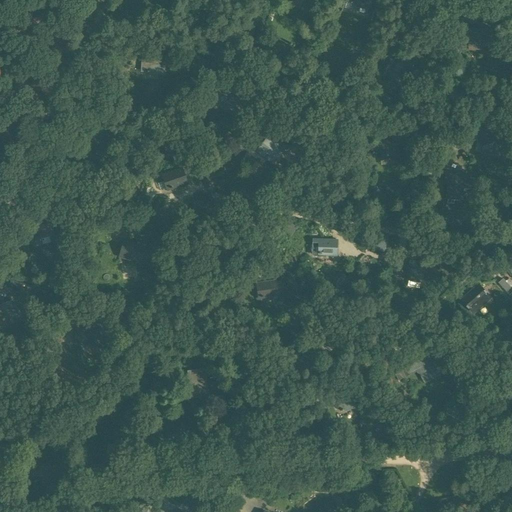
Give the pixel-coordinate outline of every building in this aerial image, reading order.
[(346,0),(346,1),(375,10),(377,0),(346,0)] [(462,13),(449,14),(450,27),(463,26),(462,13)] [(487,28),(463,28),(463,37),(469,37),(469,50),(482,50),(482,46),(488,46),(487,28)] [(397,61),(391,71),(397,76),(394,81),(400,84),(411,65),(398,56),(395,60),(397,61)] [(141,57),(141,70),(146,70),(146,71),(158,72),(158,73),(163,74),(163,57),(141,57)] [(182,59),(179,64),(190,69),(193,64),(182,59)] [(217,95),(213,102),(230,112),(238,99),(217,87),(213,93),(217,95)] [(423,98),(412,108),(416,113),(428,103),(423,98)] [(241,121),(237,125),(241,129),(259,110),(252,104),(238,118),(241,121)] [(270,110),(263,117),(269,123),(276,116),(270,110)] [(488,125),(476,130),(480,140),(479,140),(486,157),(507,150),(500,132),(494,135),(493,132),(491,133),(488,125)] [(105,127),(83,129),(83,136),(89,136),(89,144),(106,143),(105,127)] [(269,135),(257,151),(273,163),(286,147),(269,135)] [(169,138),(161,148),(163,150),(167,146),(172,151),(177,145),(169,138)] [(408,139),(380,142),(381,159),(400,157),(399,145),(408,144),(408,139)] [(163,181),(158,183),(161,191),(166,189),(167,192),(189,185),(186,177),(188,176),(186,170),(184,171),(183,168),(161,174),(163,181)] [(446,173),(445,183),(448,183),(447,199),(464,200),(466,174),(446,173)] [(16,209),(13,224),(20,226),(24,211),(16,209)] [(236,212),(226,224),(233,229),(242,216),(236,212)] [(51,214),(33,219),(35,227),(39,226),(44,245),(52,243),(50,238),(54,237),(51,224),(53,223),(51,214)] [(375,239),(370,252),(382,257),(387,244),(375,239)] [(313,240),(313,246),(320,246),(319,254),(331,254),(331,256),(336,256),(336,240),(313,240)] [(125,242),(120,258),(139,264),(145,245),(139,244),(138,246),(125,242)] [(245,246),(234,252),(243,267),(254,260),(245,246)] [(410,261),(406,280),(421,283),(424,263),(410,261)] [(511,285),(506,277),(499,283),(506,291),(511,285)] [(11,281),(10,286),(21,289),(23,283),(11,281)] [(275,281),(255,284),(256,291),(261,290),(262,297),(273,296),(273,297),(277,296),(275,281)] [(478,286),(462,301),(471,311),(484,299),(485,301),(489,298),(478,286)] [(12,300),(0,305),(0,314),(3,320),(14,315),(14,317),(18,315),(12,300)] [(314,330),(308,345),(323,351),(325,346),(333,350),(336,342),(328,339),(329,337),(314,330)] [(94,347),(94,332),(75,331),(75,344),(84,344),(84,347),(94,347)] [(108,340),(108,347),(117,347),(118,335),(109,334),(109,340),(108,340)] [(205,339),(185,341),(186,348),(205,347),(205,339)] [(428,356),(408,368),(410,373),(417,370),(421,377),(436,368),(428,356)] [(204,367),(186,370),(187,375),(188,375),(190,383),(201,381),(201,383),(206,382),(204,367)] [(351,391),(331,400),(333,405),(338,403),(341,410),(353,406),(353,408),(358,406),(351,391)]
